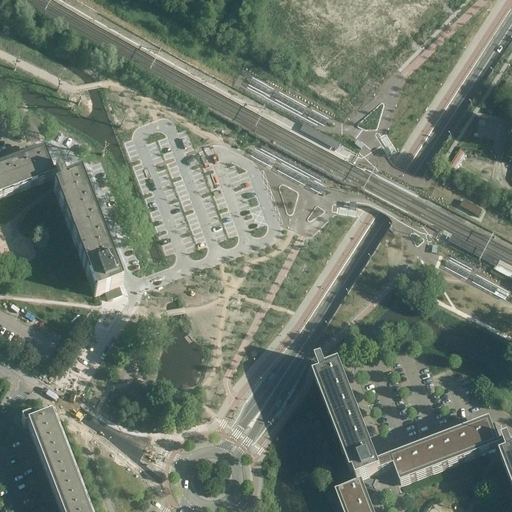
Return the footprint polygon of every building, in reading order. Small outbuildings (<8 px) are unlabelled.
[(101,16),(82,5),(79,9),(98,21),(101,16)] [(156,47),(137,36),(134,41),(153,51),(156,47)] [(185,63),(166,52),(163,57),(182,68),(185,63)] [(501,92),(506,96),(511,87),(511,84),(508,82),(501,92)] [(358,142),(355,146),(361,151),(364,146),(358,142)] [(41,154),(0,169),(0,200),(51,180),(41,154)] [(255,174),(264,178),(266,174),(258,169),(255,174)] [(60,189),(54,191),(95,298),(105,294),(108,302),(123,296),(115,277),(113,272),(115,271),(81,181),(65,187),(60,173),(55,176),(60,189)] [(464,202),(461,208),(479,218),(482,213),(464,202)] [(324,364),(317,367),(319,370),(322,379),(318,381),(346,453),(358,485),(338,492),(345,511),(370,511),(360,485),(363,484),(375,490),(377,486),(378,483),(376,482),(375,479),(380,478),(380,477),(376,469),(372,458),(374,457),(372,450),(346,382),(345,380),(343,381),(340,372),(329,377),(324,364)] [(86,511),(50,419),(40,422),(38,416),(20,423),(23,430),(27,428),(29,427),(61,511),(86,511)] [(511,435),(494,424),(502,446),(503,446),(508,459),(504,460),(503,460),(504,461),(511,480),(511,482),(511,435)] [(404,458),(391,463),(395,472),(401,486),(487,453),(497,449),(497,448),(493,438),(488,425),(404,458)] [(499,436),(493,438),(497,448),(502,446),(499,436)] [(388,474),(395,472),(391,463),(385,465),(376,469),(380,477),(388,474)]
